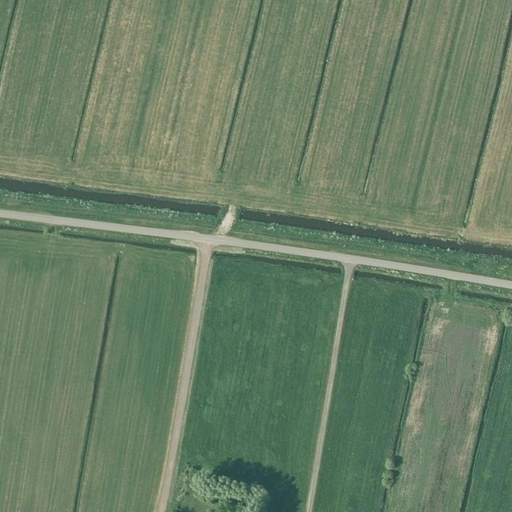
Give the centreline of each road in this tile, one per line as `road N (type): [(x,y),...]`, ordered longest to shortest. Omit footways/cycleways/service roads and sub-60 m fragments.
road 1 (unclassified): [(511,287),(0,217)]
road 2 (track): [(207,244),(158,511)]
road 3 (unknown): [(348,262),(308,511)]
